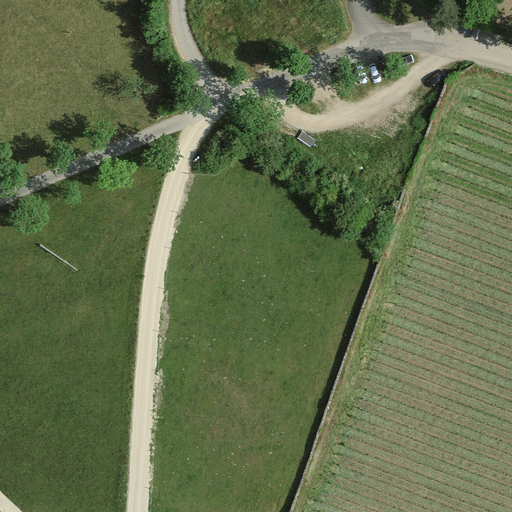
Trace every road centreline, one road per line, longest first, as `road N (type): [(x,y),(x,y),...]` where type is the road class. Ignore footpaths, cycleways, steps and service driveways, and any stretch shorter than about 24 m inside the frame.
road 1 (track): [(0,199),(232,95),(194,126),(177,161),(154,269),(134,511)]
road 2 (residential): [(511,53),(391,20),(232,95)]
